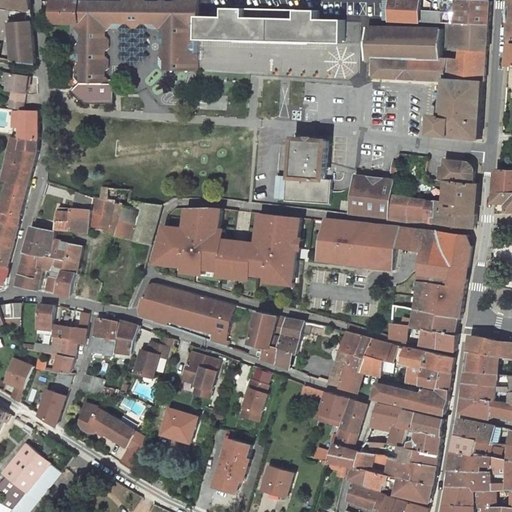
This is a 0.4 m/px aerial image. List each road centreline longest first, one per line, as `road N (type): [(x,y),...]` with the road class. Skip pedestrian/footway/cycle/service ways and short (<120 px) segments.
road 1 (residential): [(150,276),(167,209),(177,202),(484,234)]
road 2 (residential): [(342,511),(376,400),(132,316)]
road 3 (residential): [(150,276),(463,354)]
road 4 (residential): [(38,0),(44,152),(10,293)]
road 5 (residential): [(262,123),(492,150)]
road 6 (residential): [(59,435),(193,511)]
road 7 (residential): [(492,150),(500,0)]
road 8 (residential): [(59,435),(97,308)]
